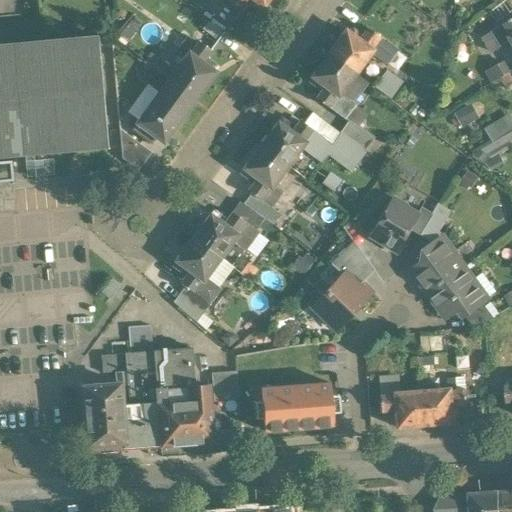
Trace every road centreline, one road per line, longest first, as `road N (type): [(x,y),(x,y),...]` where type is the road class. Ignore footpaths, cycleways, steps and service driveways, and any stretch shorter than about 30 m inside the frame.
road 1 (residential): [(0,497),(360,467)]
road 2 (residential): [(333,0),(284,69),(242,90),(140,226)]
road 3 (residential): [(360,467),(354,345),(406,303),(351,227)]
